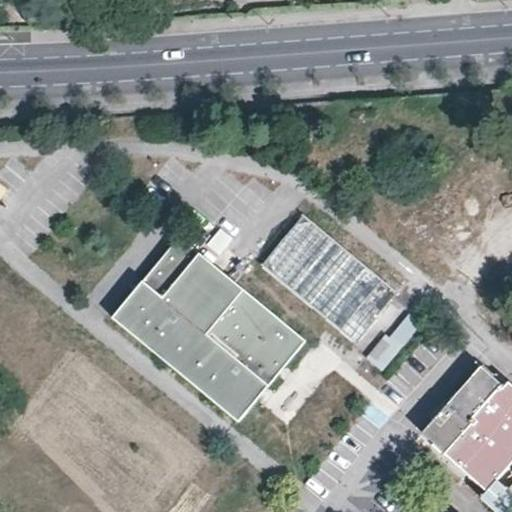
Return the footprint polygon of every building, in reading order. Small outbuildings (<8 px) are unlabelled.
[(393,292),(299,215),(256,266),(351,343),(393,292)] [(218,256),(232,238),(219,227),(204,245),(218,256)] [(303,343),(173,238),(160,256),(106,322),(236,427),(303,343)] [(385,373),(419,322),(402,310),(368,362),(385,373)] [(511,390),(505,385),(499,392),(496,389),(498,387),(478,370),(418,435),(484,492),(477,499),(491,511),(505,511),(511,504),(511,497),(493,481),(511,460),(511,390)]
